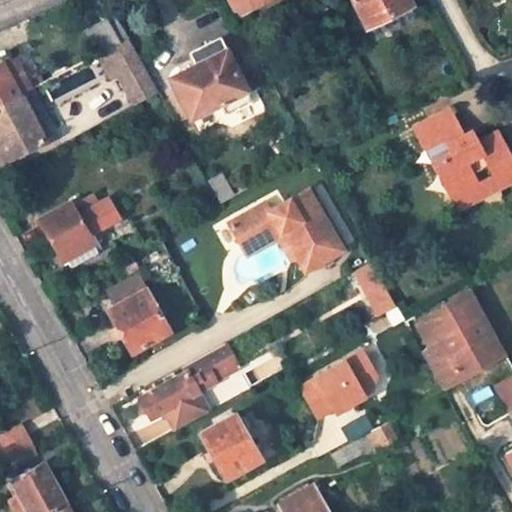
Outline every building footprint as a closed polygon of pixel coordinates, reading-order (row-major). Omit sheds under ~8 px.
[(227,0),(235,13),(261,0),(227,0)] [(324,0),(309,0),(317,14),(329,9),(324,0)] [(353,0),(367,26),(411,3),(409,0),(353,0)] [(120,43),(108,20),(87,32),(99,54),(120,43)] [(132,64),(120,43),(99,54),(111,75),(132,64)] [(226,50),(170,79),(190,118),(246,89),(226,50)] [(0,104),(31,88),(14,55),(0,61),(0,104)] [(0,158),(1,161),(44,140),(32,118),(44,113),(31,88),(0,104),(0,158)] [(451,108),(416,127),(427,148),(444,139),(451,153),(434,161),(455,200),(481,187),(478,182),(473,173),(489,164),(494,173),(501,185),(511,179),(511,156),(498,130),(479,141),(471,145),(466,135),(451,108)] [(55,135),(44,113),(32,118),(44,140),(55,135)] [(473,131),(466,135),(471,145),(479,141),(473,131)] [(147,157),(118,174),(128,191),(157,174),(147,157)] [(484,194),(501,185),(494,173),(478,182),(481,187),(484,194)] [(343,249),(309,187),(269,208),(265,200),(228,220),(240,244),(279,224),(288,227),(301,250),(297,252),(298,253),(306,269),(343,249)] [(455,200),(459,208),(484,194),(481,187),(455,200)] [(70,201),(38,218),(61,260),(66,258),(71,267),(104,248),(91,226),(96,223),(98,230),(120,218),(108,198),(98,204),(92,194),(72,205),(70,201)] [(279,224),(240,244),(245,254),(278,235),(291,258),(298,253),(297,252),(301,250),(288,227),(279,224)] [(131,258),(118,265),(124,275),(136,268),(131,258)] [(371,260),(353,270),(378,315),(396,305),(371,260)] [(137,275),(108,291),(115,306),(107,310),(130,352),(170,330),(146,288),(144,289),(137,275)] [(470,345),(494,331),(473,293),(416,325),(429,348),(422,352),(443,388),(481,365),(478,358),(470,345)] [(478,358),(501,344),(494,331),(470,345),(478,358)] [(190,403),(206,395),(202,387),(239,366),(226,341),(184,365),(187,370),(139,397),(150,416),(164,409),(175,429),(197,416),(190,403)] [(375,374),(362,350),(315,376),(316,378),(299,387),(316,417),(333,407),(335,411),(364,395),(363,393),(371,389),(375,374)] [(511,374),(495,385),(510,411),(511,409),(511,374)] [(213,407),(206,395),(190,403),(197,416),(213,407)] [(259,455),(236,414),(201,433),(223,472),(259,455)] [(28,435),(21,423),(0,434),(0,437),(5,448),(28,435)] [(5,448),(11,456),(33,444),(28,435),(5,448)] [(11,456),(14,463),(38,450),(33,444),(11,456)] [(48,511),(66,502),(44,463),(10,481),(18,495),(8,500),(14,511),(18,511),(26,508),(28,511),(48,511)] [(328,511),(314,485),(280,505),(283,511),(328,511)]
